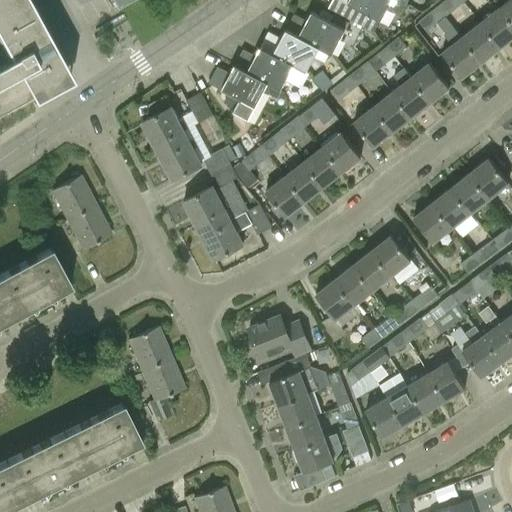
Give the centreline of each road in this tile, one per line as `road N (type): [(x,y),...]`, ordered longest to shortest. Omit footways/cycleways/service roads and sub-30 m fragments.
road 1 (residential): [(188,308),(307,248),(511,85)]
road 2 (residential): [(301,511),(471,441),(511,409)]
road 3 (residential): [(0,360),(167,270)]
road 4 (residential): [(167,270),(80,104)]
road 5 (residential): [(76,511),(239,433)]
road 6 (tertiary): [(99,91),(233,0)]
road 7 (residential): [(239,433),(188,308)]
